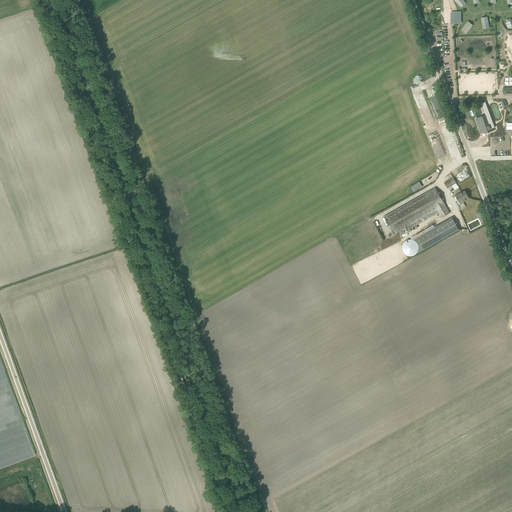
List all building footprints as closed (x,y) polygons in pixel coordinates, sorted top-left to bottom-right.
[(461,23),(461,11),(453,12),(453,24),(461,23)] [(461,29),(466,34),(474,25),(469,21),(461,29)] [(484,127),(499,123),(496,115),(493,116),(491,109),(479,113),(484,127)] [(444,154),(434,123),(430,124),(429,121),(427,122),(424,115),(428,114),(427,112),(422,114),(423,118),(422,118),(424,125),(426,124),(436,156),(444,154)] [(418,130),(418,122),(412,122),(412,127),(418,127),(418,131),(414,131),(414,135),(420,136),(420,130),(418,130)] [(502,127),(502,131),(489,131),(489,136),(505,136),(505,127),(502,127)] [(445,137),(451,156),(457,154),(452,135),(445,137)] [(444,183),(447,188),(456,183),(453,178),(444,183)] [(435,187),(384,216),(395,235),(406,229),(407,231),(438,213),(441,218),(450,213),(435,187)] [(463,202),(469,198),(466,192),(463,194),(462,192),(456,196),(461,205),(464,203),(463,202)] [(459,230),(458,229),(452,218),(435,227),(442,240),(459,230)]
